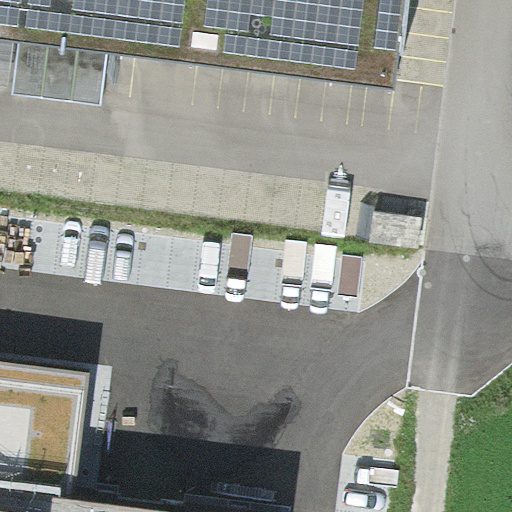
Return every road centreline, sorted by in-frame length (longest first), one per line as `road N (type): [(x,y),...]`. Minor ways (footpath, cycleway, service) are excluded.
road 1 (track): [(424,511),(454,241),(484,182)]
road 2 (unclassified): [(484,0),(484,182)]
